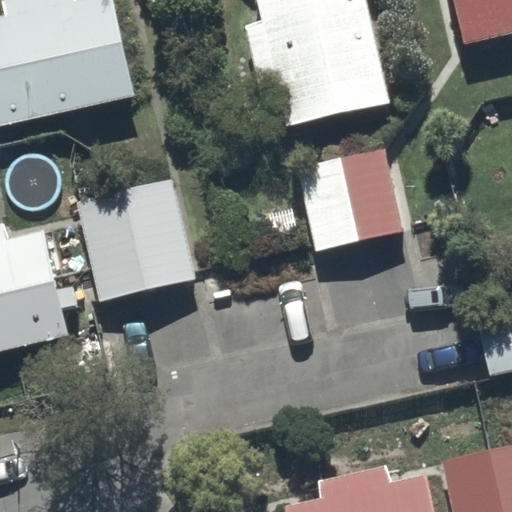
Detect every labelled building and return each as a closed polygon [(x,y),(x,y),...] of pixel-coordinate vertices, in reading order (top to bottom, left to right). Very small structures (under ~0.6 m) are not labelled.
[(0,142),(135,112),(112,7),(81,14),(77,0),(29,0),(3,6),(9,31),(0,33),(0,142)] [(277,108),(286,146),(392,120),(376,52),(390,49),(381,13),(370,16),(366,0),(252,0),(261,33),(242,38),(260,112),(277,108)] [(511,0),(454,0),(468,53),(511,41),(511,0)] [(387,158),(297,179),(317,265),(407,244),(387,158)] [(175,196),(80,218),(102,316),(198,294),(175,196)] [(0,366),(69,348),(42,246),(11,254),(7,236),(0,237),(0,366)] [(511,332),(482,338),(492,388),(511,383),(511,332)] [(511,511),(511,457),(442,471),(449,511),(511,511)] [(432,511),(428,492),(392,500),(387,478),(320,492),(324,511),(432,511)]
